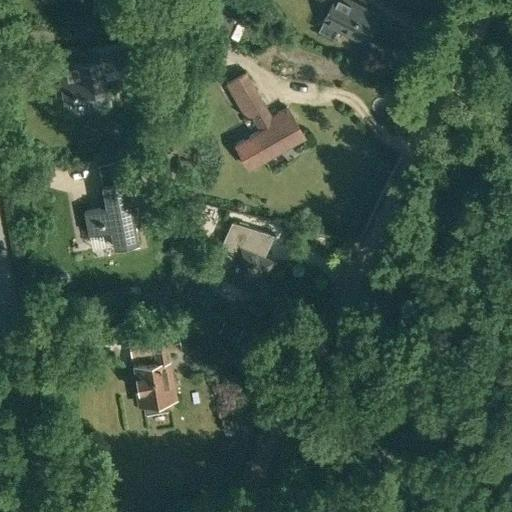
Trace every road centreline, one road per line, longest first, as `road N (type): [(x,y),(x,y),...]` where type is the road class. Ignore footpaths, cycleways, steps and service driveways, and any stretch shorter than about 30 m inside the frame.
road 1 (track): [(458,63),(234,511)]
road 2 (unclassified): [(49,511),(12,335)]
